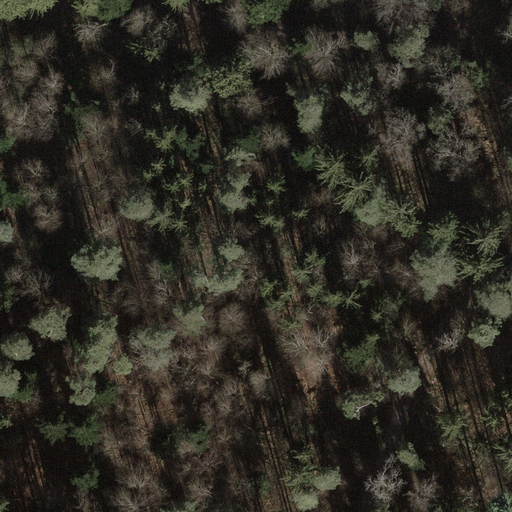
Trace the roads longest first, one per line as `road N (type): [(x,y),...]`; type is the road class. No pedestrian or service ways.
road 1 (track): [(511,24),(416,35),(299,35),(215,25),(151,0)]
road 2 (track): [(372,511),(401,413),(455,314),(511,266)]
